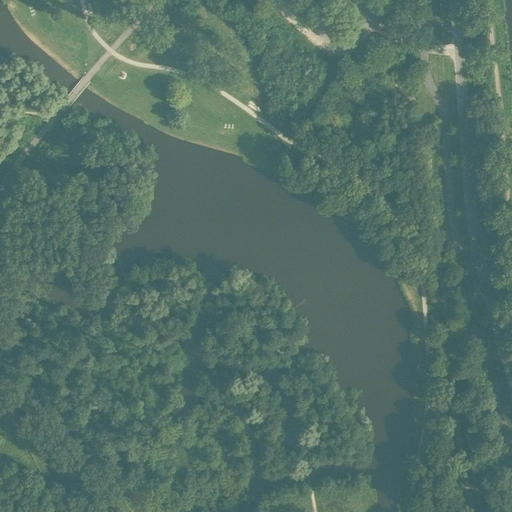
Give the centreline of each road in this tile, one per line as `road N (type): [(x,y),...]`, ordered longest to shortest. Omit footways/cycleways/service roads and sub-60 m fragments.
road 1 (unclassified): [(511,380),(471,214),(455,0)]
road 2 (unknown): [(483,0),(511,239)]
road 3 (unknown): [(284,0),(345,52),(386,28)]
